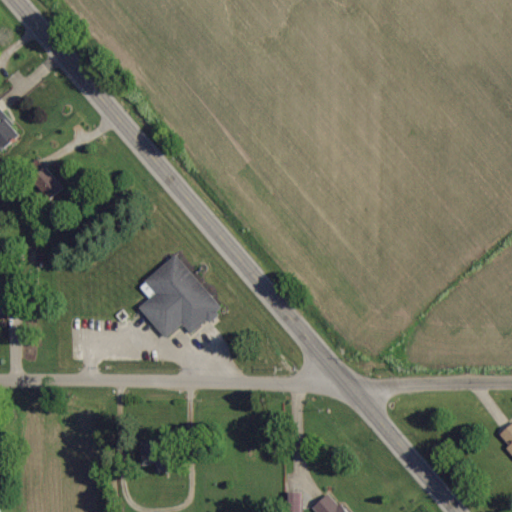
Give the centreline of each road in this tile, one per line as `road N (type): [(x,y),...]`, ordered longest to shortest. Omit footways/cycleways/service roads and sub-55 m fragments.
road 1 (secondary): [(456,511),(14,0)]
road 2 (residential): [(348,384),(0,381)]
road 3 (residential): [(511,382),(348,384)]
